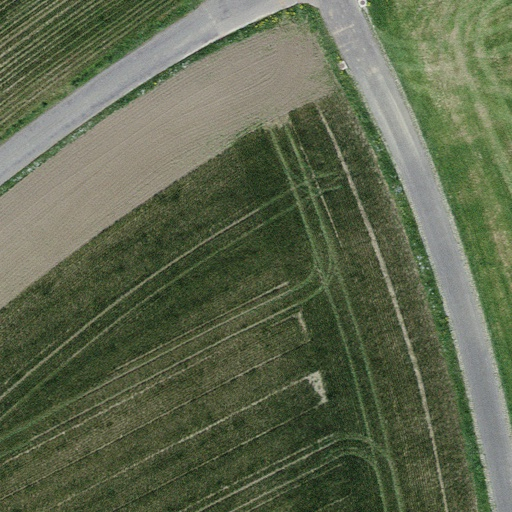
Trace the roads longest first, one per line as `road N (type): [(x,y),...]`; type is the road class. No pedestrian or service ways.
road 1 (unclassified): [(511,511),(434,220),(405,137),(335,0)]
road 2 (unclassified): [(258,0),(127,71),(0,166)]
